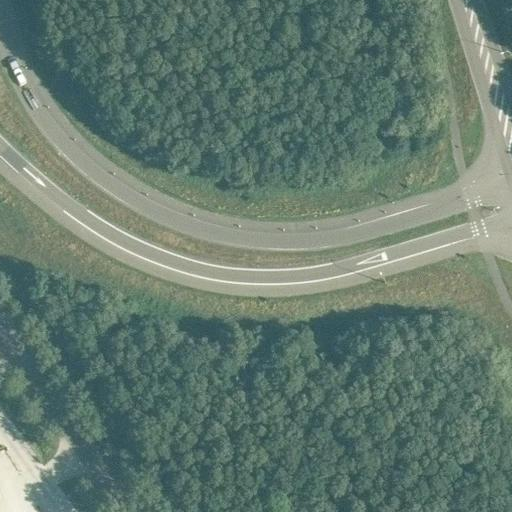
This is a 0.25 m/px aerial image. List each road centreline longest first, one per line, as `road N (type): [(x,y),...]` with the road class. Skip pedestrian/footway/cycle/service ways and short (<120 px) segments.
road 1 (motorway): [(511,177),(342,237),(278,240),(215,231),(154,208),(96,171),(61,135),(20,64),(3,0)]
road 2 (motorway): [(0,146),(103,230),(187,270),(271,280),(337,271),(511,222)]
road 3 (unclassified): [(0,321),(137,511)]
road 4 (tertiary): [(511,141),(465,0)]
